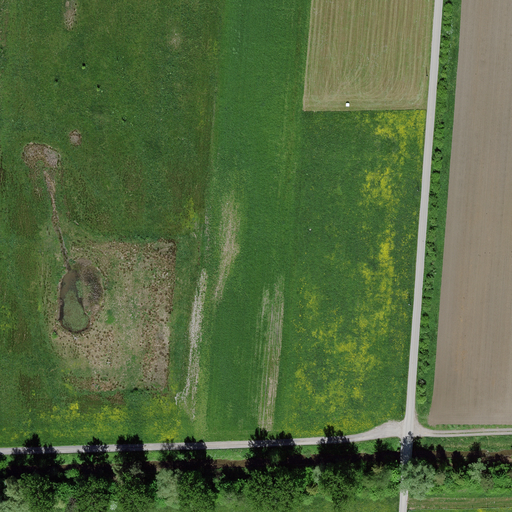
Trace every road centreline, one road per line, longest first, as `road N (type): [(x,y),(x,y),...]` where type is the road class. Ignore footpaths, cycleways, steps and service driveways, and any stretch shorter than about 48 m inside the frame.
road 1 (track): [(511,430),(393,429),(346,441),(0,454)]
road 2 (track): [(409,429),(444,0)]
